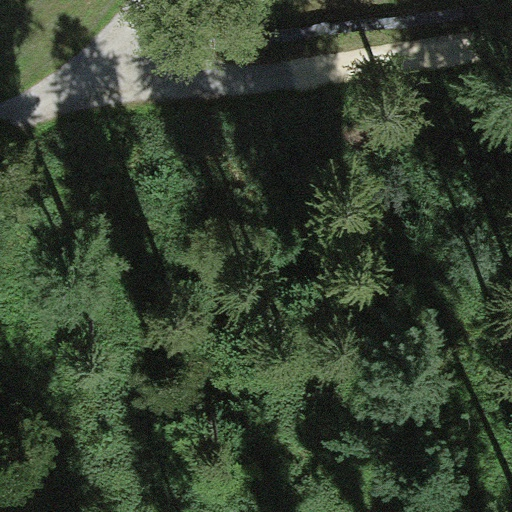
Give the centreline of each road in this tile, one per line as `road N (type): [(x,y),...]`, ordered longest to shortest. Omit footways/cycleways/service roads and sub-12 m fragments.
road 1 (track): [(58,99),(511,67)]
road 2 (residential): [(152,0),(58,99)]
